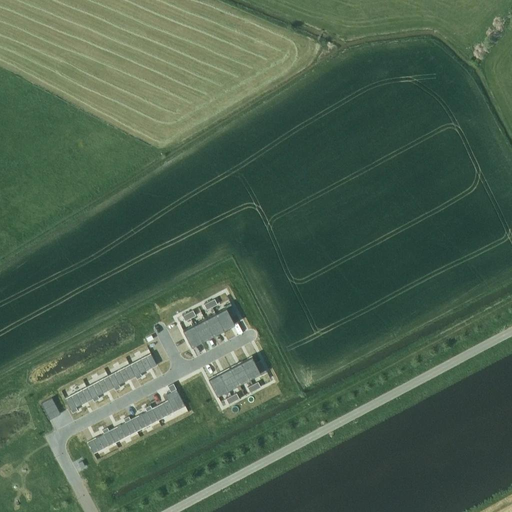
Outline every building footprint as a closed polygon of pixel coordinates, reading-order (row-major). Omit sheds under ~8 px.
[(214,298),(209,301),(212,306),(217,304),(214,298)] [(209,301),(204,304),(207,309),(212,306),(209,301)] [(225,307),(215,313),(224,329),(234,323),(231,316),(236,313),(230,302),(225,305),(225,307)] [(193,310),(187,312),(190,318),(196,315),(193,310)] [(187,312),(182,315),(185,321),(190,318),(187,312)] [(215,313),(204,318),(213,335),(224,329),(215,313)] [(204,318),(193,324),(202,340),(213,335),(204,318)] [(193,324),(183,330),(191,346),(202,340),(193,324)] [(151,353),(129,364),(135,375),(137,379),(142,376),(140,373),(156,364),(151,353)] [(251,356),(240,361),(249,378),(259,372),(260,374),(266,371),(260,360),(255,363),(251,356)] [(240,361),(230,367),(238,383),(249,378),(240,361)] [(129,364),(108,375),(114,387),(115,390),(120,387),(119,384),(135,375),(129,364)] [(230,367),(219,373),(227,389),(238,383),(230,367)] [(219,373),(208,378),(217,395),(227,389),(219,373)] [(108,375),(87,386),(92,398),(94,401),(99,398),(97,395),(114,387),(108,375)] [(258,381),(252,384),(255,389),(260,387),(260,386),(258,381)] [(168,400),(152,408),(157,419),(184,405),(176,388),(176,389),(173,383),(168,386),(170,391),(165,394),(168,400)] [(252,384),(247,387),(250,392),(255,389),(252,384)] [(87,386),(65,398),(70,409),(72,412),(77,410),(76,406),(92,398),(87,386)] [(236,393),(231,395),(234,401),(239,398),(236,393)] [(231,395),(225,398),(228,403),(228,404),(234,401),(231,395)] [(51,397),(41,403),(49,419),(60,413),(51,397)] [(146,411),(130,419),(136,430),(157,419),(152,408),(150,404),(145,407),(146,411)] [(125,422),(109,430),(114,441),(136,430),(130,419),(129,416),(123,418),(125,422)] [(103,433),(87,441),(93,452),(114,441),(109,430),(107,427),(102,429),(103,433)]
